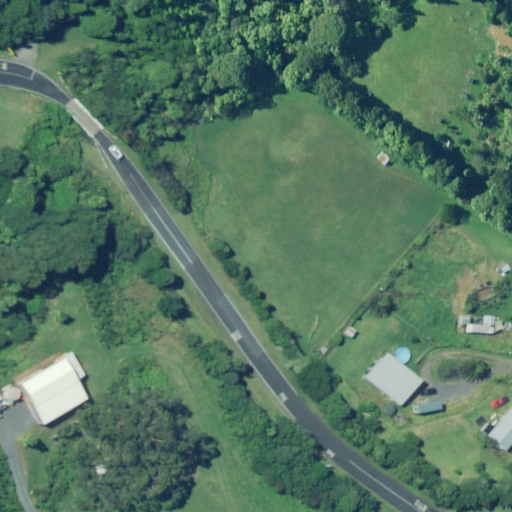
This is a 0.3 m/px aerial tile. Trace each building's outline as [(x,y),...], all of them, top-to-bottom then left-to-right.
[(393,158),(384,149),(376,157),(385,166),(393,158)] [(468,314),(460,314),(460,324),(465,324),(465,332),(494,333),(494,315),(483,315),(483,320),(468,320),(468,314)] [(302,360),(280,327),(270,334),(292,366),(302,360)] [(90,394),(66,352),(14,383),(38,424),(90,394)] [(419,380),(381,352),(363,378),(401,406),(419,380)] [(441,408),(439,401),(417,405),(418,413),(441,408)] [(511,439),(511,401),(486,435),(504,450),(511,439)]
